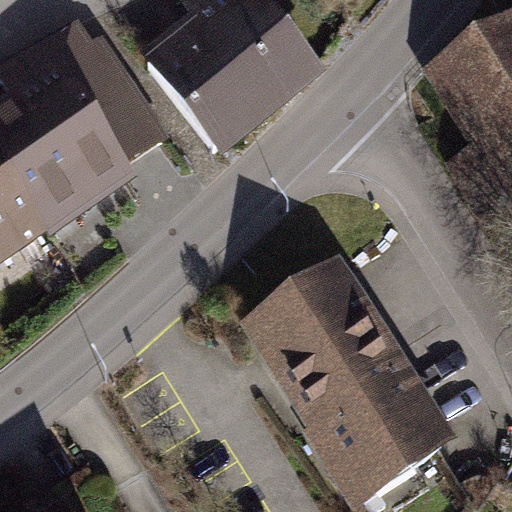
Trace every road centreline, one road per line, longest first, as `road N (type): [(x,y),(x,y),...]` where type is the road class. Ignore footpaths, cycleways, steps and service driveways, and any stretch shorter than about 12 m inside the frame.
road 1 (tertiary): [(0,426),(70,372),(342,96)]
road 2 (residential): [(511,335),(386,134),(342,96)]
road 3 (tertiary): [(342,96),(424,0)]
